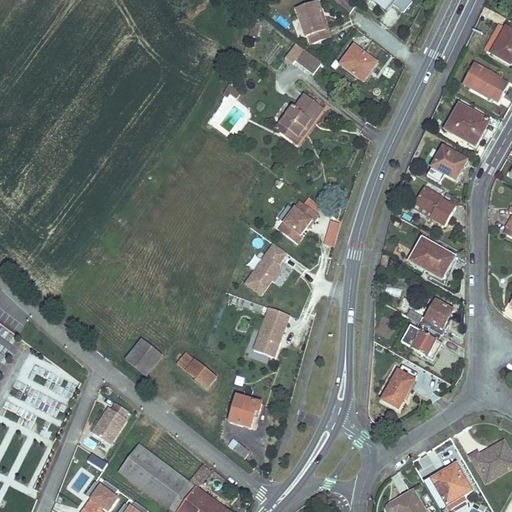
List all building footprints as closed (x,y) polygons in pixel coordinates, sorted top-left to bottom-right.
[(412,1),(410,0),(371,0),(380,6),(384,0),(387,0),(392,4),(403,13),(412,1)] [(386,11),(392,4),(387,0),(384,0),(380,6),(386,11)] [(325,31),(319,13),(322,12),(318,2),(297,9),(300,18),(307,38),(309,36),(312,45),(332,38),(329,30),(325,31)] [(329,30),(322,12),(319,13),(325,31),(329,30)] [(491,54),(506,28),(500,24),(499,25),(485,50),(491,54)] [(250,27),(248,36),(257,39),(260,29),(250,27)] [(511,66),(511,63),(511,31),(506,28),(491,54),(511,66)] [(363,82),(377,63),(354,46),(340,65),(363,82)] [(491,101),(502,82),(482,70),(471,89),(491,101)] [(227,95),(238,99),(241,90),(229,87),(227,95)] [(313,123),(324,109),(305,95),(295,109),(293,107),(280,124),(298,137),(310,121),(313,123)] [(478,134),(486,120),(460,105),(445,131),(475,148),(482,137),(478,134)] [(482,137),(490,123),(486,120),(478,134),(482,137)] [(298,137),(280,124),(277,129),(298,145),(313,123),(310,121),(298,137)] [(456,181),(467,162),(444,148),(433,168),(456,181)] [(455,208),(441,200),(442,199),(425,189),(416,205),(434,215),(431,218),(445,226),(455,208)] [(319,216),(301,202),(285,224),(291,229),(286,236),(298,245),(303,237),(302,236),(307,229),(312,222),(314,223),(319,216)] [(431,218),(434,215),(416,205),(414,209),(431,218)] [(333,248),(341,224),(331,221),(324,245),(333,248)] [(285,224),(279,231),(286,236),(291,229),(285,224)] [(442,282),(456,258),(423,239),(410,262),(442,282)] [(288,254),(275,245),(246,285),(262,296),(272,281),(274,283),(281,274),(280,265),(279,261),(283,261),(288,254)] [(388,267),(391,262),(386,259),(383,264),(388,267)] [(448,321),(453,312),(437,302),(426,320),(424,319),(420,324),(425,327),(440,336),(443,337),(451,323),(448,321)] [(290,316),(270,309),(261,331),(254,351),(271,357),(275,359),(279,345),(278,345),(279,341),(281,342),(290,316)] [(420,324),(424,319),(411,311),(407,317),(420,324)] [(437,340),(440,336),(425,327),(424,328),(415,323),(402,344),(434,362),(444,345),(437,340)] [(254,351),(261,331),(254,329),(245,355),(268,364),(271,357),(254,351)] [(147,376),(163,357),(142,341),(127,360),(147,376)] [(217,378),(187,355),(182,361),(192,368),(188,372),(208,388),(217,378)] [(188,372),(192,368),(182,361),(179,365),(188,372)] [(399,410),(415,381),(399,372),(383,401),(399,410)] [(235,385),(243,387),(245,378),(237,376),(235,385)] [(255,429),(262,404),(238,397),(231,422),(255,429)] [(110,409),(102,423),(103,424),(96,436),(112,446),(128,420),(126,419),(130,412),(117,404),(113,411),(110,409)] [(250,453),(234,439),(228,446),(245,459),(250,453)] [(511,470),(511,456),(504,442),(493,448),(494,449),(495,452),(482,459),(480,456),(478,453),(471,457),(487,484),(511,470)] [(190,482),(141,445),(121,472),(169,508),(190,482)] [(92,454),(84,469),(101,478),(109,463),(92,454)] [(229,511),(198,488),(210,472),(203,466),(190,482),(169,508),(174,511),(229,511)] [(473,492),(458,466),(432,480),(444,502),(439,504),(442,510),(447,507),(463,498),(473,492)] [(96,483),(87,496),(93,500),(93,501),(94,502),(92,504),(91,504),(84,511),(102,511),(101,511),(104,508),(109,511),(118,500),(114,497),(119,491),(106,482),(102,488),(96,483)] [(425,511),(414,492),(391,505),(390,505),(389,507),(388,508),(388,510),(388,511),(425,511)] [(466,503),(463,498),(447,507),(447,508),(450,511),(466,503)] [(131,509),(125,505),(119,511),(148,511),(135,503),(131,509)]
